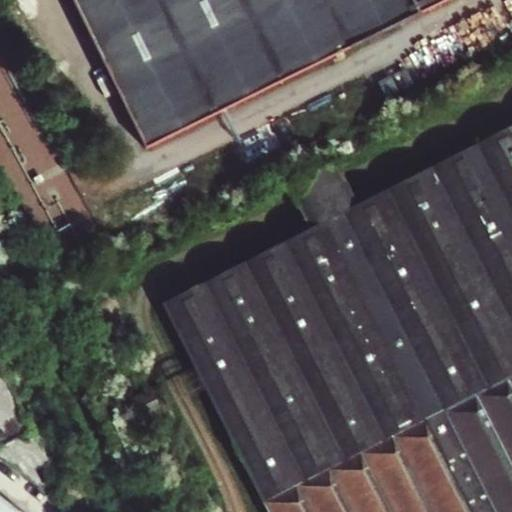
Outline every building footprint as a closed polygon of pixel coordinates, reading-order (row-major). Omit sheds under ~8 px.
[(72,0),(147,152),(454,0),(72,0)] [(164,306),(225,424),(268,511),(511,511),(511,128),(358,208),(310,232),(164,306)] [(290,189),(310,232),(358,208),(336,165),(290,189)] [(0,458),(51,498),(63,492),(23,413),(0,367),(0,458)] [(0,511),(18,511),(6,503),(0,498),(0,511)]
